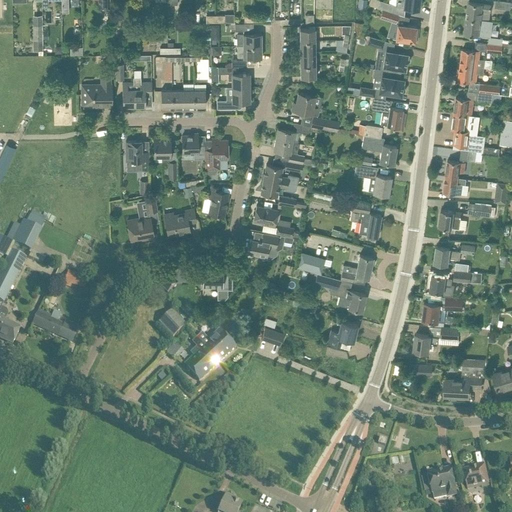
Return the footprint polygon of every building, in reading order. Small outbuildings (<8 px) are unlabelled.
[(371,0),(370,4),(383,8),(393,11),(393,4),(380,0),(371,0)] [(396,0),(396,5),(405,6),(419,8),(419,0),(396,0)] [(496,0),(495,7),(511,9),(511,1),(501,0),(496,0)] [(469,2),(467,17),(480,19),(480,18),(490,19),(490,12),(491,5),(482,4),(482,3),(469,2)] [(396,22),(397,13),(393,11),(383,8),(381,13),(380,17),(396,22)] [(313,14),(306,14),(306,22),(314,22),(313,14)] [(480,19),(467,17),(465,33),(478,35),(487,36),(488,29),(491,30),(492,21),(480,20),(480,19)] [(231,31),(243,31),(243,21),(231,22),(231,31)] [(364,21),(354,22),(354,30),(358,32),(361,33),(364,21)] [(42,24),(33,24),(34,50),(43,50),(42,24)] [(211,24),(212,39),(220,39),(219,24),(211,24)] [(396,39),(415,41),(417,41),(418,32),(416,32),(416,26),(406,25),(398,24),(397,31),(396,39)] [(300,28),(300,40),(315,40),(315,28),(300,28)] [(243,44),(243,45),(261,45),(261,36),(259,33),(236,33),(237,45),(243,44)] [(384,39),(370,35),(367,44),(382,48),(384,39)] [(488,43),(502,45),(503,38),(489,36),(488,43)] [(300,40),(300,52),(315,52),(315,40),(300,40)] [(476,48),(487,50),(488,43),(477,42),(476,48)] [(488,43),(487,51),(497,52),(497,45),(488,43)] [(261,45),(243,45),(244,51),(237,51),(237,56),(238,57),(243,57),(259,57),(262,54),(261,45)] [(78,46),(70,46),(70,54),(78,54),(78,46)] [(463,48),(461,64),(485,67),(486,59),(479,59),(480,50),(463,48)] [(376,61),(375,69),(400,73),(401,68),(405,69),(406,62),(407,62),(408,62),(409,62),(409,61),(410,61),(410,60),(410,59),(411,59),(411,58),(410,58),(410,57),(410,56),(409,56),(409,55),(408,55),(407,55),(407,53),(386,50),(384,63),(376,61)] [(300,52),(301,64),(315,64),(315,52),(300,52)] [(232,58),(232,66),(247,66),(247,59),(238,59),(235,58),(232,58)] [(124,63),(116,62),(116,79),(124,79),(124,63)] [(315,64),(301,64),(301,76),(316,76),(315,64)] [(485,67),(461,64),(459,80),(476,82),(477,73),(484,74),(485,67)] [(226,73),(226,66),(218,66),(211,67),(211,82),(218,82),(218,73),(226,73)] [(400,73),(375,69),(374,76),(381,77),(379,90),(401,94),(401,92),(402,92),(403,92),(404,92),(404,91),(405,91),(405,90),(406,89),(406,88),(405,87),(405,86),(404,85),(403,85),(402,85),(403,78),(400,78),(400,73)] [(232,80),(232,87),(249,87),(249,73),(228,73),(228,80),(232,80)] [(134,83),(134,106),(146,105),(145,95),(152,95),(152,81),(141,82),(141,76),(134,77),(134,83)] [(82,83),(82,104),(97,104),(97,106),(112,106),(112,83),(111,83),(111,77),(101,77),(101,83),(82,83)] [(134,106),(134,83),(128,83),(128,82),(123,82),(123,106),(134,106)] [(494,93),(500,94),(501,85),(481,83),(480,91),(494,93)] [(374,96),(375,88),(360,86),(360,88),(359,94),(373,96),(374,96)] [(249,87),(232,87),(232,94),(228,94),(228,100),(217,100),(218,108),(240,107),(242,105),(242,101),(249,101),(249,87)] [(183,89),(172,90),(172,105),(183,105),(183,89)] [(194,89),(183,89),(183,105),(194,105),(194,89)] [(205,89),(194,89),(194,105),(206,105),(205,89)] [(172,105),(172,90),(161,90),(161,105),(172,105)] [(493,102),(494,93),(480,91),(480,93),(477,92),(476,100),(493,102)] [(315,95),(308,94),(298,92),(296,101),(293,101),(292,109),(318,114),(321,97),(315,96),(315,95)] [(387,124),(393,125),(393,129),(403,130),(405,118),(401,117),(403,107),(391,105),(392,99),(374,96),(373,96),(371,109),(379,110),(389,112),(387,124)] [(471,115),(474,99),(456,97),(454,112),(471,115)] [(452,128),(469,130),(471,115),(454,112),(452,128)] [(311,125),(327,128),(337,130),(339,122),(313,116),(311,125)] [(500,143),(511,144),(511,119),(503,118),(500,143)] [(302,123),(300,132),(310,133),(312,125),(302,123)] [(366,124),(364,135),(379,137),(381,126),(366,124)] [(277,130),(275,138),(293,141),(295,130),(280,127),(277,130)] [(469,130),(452,128),(450,143),(454,144),(453,148),(468,150),(476,151),(483,152),(484,146),(486,133),(469,130)] [(205,158),(205,150),(205,140),(205,145),(198,145),(198,135),(182,135),(183,152),(194,152),(194,159),(205,158)] [(397,146),(383,143),(384,138),(379,137),(364,135),(362,147),(382,150),(380,161),(393,163),(397,146)] [(171,158),(170,138),(154,138),(154,156),(162,156),(162,162),(169,162),(169,158),(171,158)] [(293,141),(275,138),(274,147),(276,150),(290,153),(288,160),(302,163),(304,154),(297,153),(299,143),(293,141)] [(228,158),(227,139),(212,140),(205,140),(205,150),(205,158),(205,169),(206,169),(206,174),(216,174),(216,169),(219,169),(219,158),(228,158)] [(126,141),(126,151),(126,160),(138,160),(138,170),(149,170),(148,151),(142,151),(142,140),(126,141)] [(0,157),(0,169),(5,171),(16,148),(7,144),(0,157)] [(500,148),(484,146),(483,152),(483,153),(499,155),(500,148)] [(468,150),(466,160),(475,161),(475,156),(476,151),(468,150)] [(349,160),(350,154),(341,152),(339,159),(349,160)] [(359,162),(371,164),(372,157),(360,155),(359,162)] [(302,163),(288,160),(286,160),(285,168),(301,171),(302,163)] [(448,160),(446,176),(466,178),(458,177),(459,172),(464,172),(465,162),(448,160)] [(177,178),(177,162),(169,162),(169,178),(177,178)] [(373,192),(378,192),(388,194),(391,176),(377,174),(378,167),(356,163),(354,175),(364,176),(362,189),(373,191),(373,192)] [(263,175),(262,177),(297,184),(299,176),(288,174),(288,177),(284,176),(283,176),(280,176),(282,167),(266,164),(264,175),(263,175)] [(466,178),(446,176),(444,191),(461,194),(462,184),(466,184),(467,179),(466,178)] [(297,184),(262,177),(262,180),(263,180),(261,192),(271,194),(277,195),(279,185),(282,186),(282,187),(285,187),(285,190),(294,191),(297,189),(297,184)] [(495,201),(507,203),(508,183),(497,181),(495,201)] [(192,186),(184,188),(185,196),(193,195),(192,186)] [(209,212),(224,215),(228,192),(219,191),(220,188),(211,186),(209,197),(211,198),(209,212)] [(278,202),(294,205),(306,208),(307,202),(295,200),(296,198),(280,195),(278,202)] [(157,210),(155,197),(147,199),(149,212),(157,210)] [(367,234),(368,234),(377,236),(381,214),(368,212),(370,204),(353,201),(352,210),(360,211),(359,217),(361,217),(361,222),(368,223),(367,234)] [(469,213),(491,216),(492,205),(470,203),(469,213)] [(266,224),(272,225),(275,226),(278,209),(256,205),(254,220),(267,222),(266,224)] [(165,217),(166,224),(168,234),(190,230),(188,222),(196,220),(194,209),(186,210),(186,213),(165,217)] [(460,228),(462,212),(454,211),(441,209),(439,226),(460,228)] [(0,309),(27,257),(12,249),(15,243),(31,251),(42,228),(45,222),(44,221),(46,217),(32,211),(30,214),(30,215),(27,220),(24,218),(22,222),(17,220),(8,239),(3,236),(0,241),(0,253),(7,257),(0,272),(0,309)] [(359,212),(351,211),(350,219),(358,221),(359,212)] [(128,220),(129,229),(131,239),(147,236),(147,238),(154,236),(150,216),(128,220)] [(276,233),(292,236),(301,238),(302,230),(295,229),(295,228),(278,224),(276,233)] [(277,253),(278,249),(283,246),(284,241),(293,242),(294,236),(279,234),(278,235),(263,233),(262,241),(250,239),(247,251),(256,253),(255,255),(267,257),(269,260),(277,253)] [(462,252),(474,254),(475,246),(463,244),(462,252)] [(434,261),(444,263),(448,263),(449,258),(460,259),(461,251),(450,250),(450,248),(436,246),(434,261)] [(296,266),(321,273),(325,258),(302,251),(301,251),(296,266)] [(343,264),(341,278),(352,280),(354,274),(369,277),(373,257),(359,254),(356,267),(343,264)] [(203,268),(202,286),(218,286),(218,289),(232,289),(232,273),(223,273),(224,269),(221,268),(221,267),(212,267),(212,268),(203,268)] [(455,270),(454,280),(470,281),(470,272),(455,270)] [(65,281),(75,285),(85,288),(88,277),(68,271),(65,281)] [(311,271),(308,281),(338,289),(340,279),(321,274),(311,271)] [(163,272),(155,280),(168,293),(176,285),(163,272)] [(430,290),(440,291),(442,291),(442,295),(453,295),(455,284),(452,284),(452,278),(445,277),(445,276),(432,274),(430,290)] [(341,304),(349,307),(352,307),(361,310),(366,294),(356,291),(353,290),(353,291),(345,289),(341,304)] [(440,304),(434,303),(425,302),(422,319),(439,321),(441,311),(445,311),(445,309),(463,310),(463,296),(447,296),(446,304),(440,303),(440,304)] [(37,312),(36,314),(32,324),(72,341),(79,327),(70,323),(65,321),(64,324),(58,321),(62,313),(54,310),(51,318),(37,312)] [(172,310),(159,322),(173,337),(186,325),(172,310)] [(0,317),(0,337),(13,344),(17,335),(21,327),(0,317)] [(265,317),(262,324),(274,328),(276,321),(265,317)] [(338,331),(331,329),(328,343),(339,346),(342,338),(353,341),(358,324),(341,319),(338,331)] [(430,325),(430,334),(440,334),(440,326),(430,325)] [(265,327),(261,338),(280,344),(284,333),(265,327)] [(439,336),(439,337),(431,335),(416,333),(414,349),(429,351),(430,344),(438,345),(438,343),(459,344),(459,335),(469,335),(470,328),(443,327),(442,337),(439,336)] [(236,347),(229,340),(220,329),(208,339),(202,332),(196,338),(204,347),(203,348),(218,364),(236,347)] [(199,382),(218,364),(203,348),(204,347),(196,338),(191,342),(196,347),(190,353),(194,357),(184,365),(199,382)] [(167,352),(176,359),(184,350),(175,342),(167,352)] [(486,366),(485,366),(463,364),(462,379),(445,378),(444,395),(469,397),(469,387),(481,387),(482,376),(488,377),(486,366)] [(511,367),(493,373),(499,391),(509,388),(509,387),(511,385),(511,367)] [(379,437),(377,444),(385,446),(386,440),(379,437)] [(463,469),(468,490),(482,487),(482,488),(489,486),(489,484),(490,484),(485,463),(472,465),(472,467),(463,469)] [(455,488),(456,488),(451,468),(438,472),(437,470),(428,472),(429,476),(422,478),(426,492),(432,490),(434,500),(456,495),(455,488)] [(219,504),(217,510),(219,511),(218,511),(237,511),(242,503),(234,500),(235,498),(226,494),(221,505),(219,504)]
